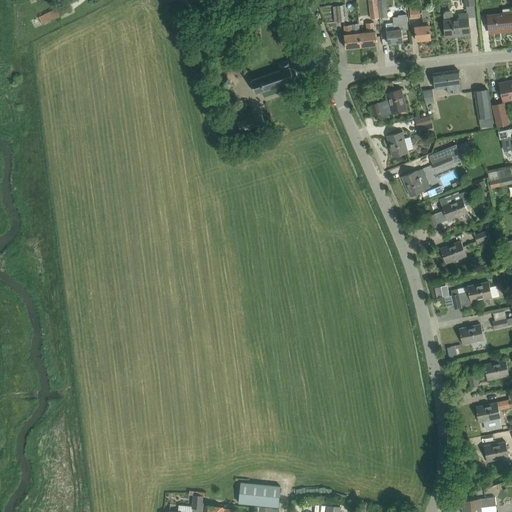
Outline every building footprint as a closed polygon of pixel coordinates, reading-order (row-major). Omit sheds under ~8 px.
[(379,18),(376,0),(369,0),(371,19),(379,18)] [(376,0),(379,18),(389,17),(386,0),(376,0)] [(38,17),(42,25),(72,10),(67,2),(38,17)] [(345,21),(343,6),(334,7),(336,22),(345,21)] [(410,7),(411,18),(421,17),(420,6),(410,7)] [(429,9),(422,10),(424,25),(422,25),(422,26),(415,26),(417,41),(431,39),(429,17),(430,17),(429,9)] [(444,19),(446,36),(458,34),(458,36),(470,35),(468,16),(470,16),(469,12),(459,13),(460,17),(453,18),(453,13),(450,11),(445,12),(444,13),(444,19)] [(488,14),(490,31),(502,30),(502,32),(511,30),(511,16),(511,12),(488,14)] [(394,23),(386,24),(388,44),(403,42),(402,32),(401,22),(400,16),(394,17),(394,23)] [(368,32),(361,33),(362,47),(377,45),(375,22),(367,23),(368,32)] [(362,47),(361,33),(353,33),(352,25),(344,26),(345,35),(344,35),(346,48),(362,47)] [(290,68),(291,67),(289,61),(280,64),(282,70),(253,80),(257,93),(294,81),(297,75),(295,70),(290,68)] [(435,89),(447,87),(448,93),(461,92),(458,70),(433,73),(435,89)] [(419,84),(417,78),(410,79),(412,86),(419,84)] [(511,82),(509,83),(509,82),(508,82),(507,81),(501,83),(501,84),(500,84),(504,100),(511,98),(511,82)] [(372,104),(375,118),(382,116),(392,114),(407,110),(401,88),(386,92),(388,100),(378,103),(372,104)] [(424,89),(425,102),(434,101),(433,89),(424,89)] [(488,89),(475,91),(481,128),(494,126),(488,89)] [(493,105),(498,126),(509,124),(504,102),(493,105)] [(262,114),(238,122),(241,131),(265,124),(262,114)] [(430,116),(416,120),(418,127),(432,124),(430,116)] [(432,124),(418,127),(421,134),(435,131),(432,124)] [(511,128),(498,132),(500,140),(511,137),(511,138),(511,128)] [(402,131),(387,136),(393,157),(408,153),(407,150),(404,139),(402,131)] [(432,164),(435,170),(454,162),(452,157),(460,153),(456,144),(432,154),(436,162),(432,164)] [(402,176),(411,197),(425,191),(425,190),(431,188),(423,168),(417,171),(416,170),(402,176)] [(511,176),(498,179),(500,186),(511,183),(511,176)] [(432,190),(422,194),(425,199),(434,195),(432,190)] [(445,200),(441,202),(445,212),(438,215),(437,213),(428,216),(433,230),(439,227),(439,225),(448,221),(468,213),(465,206),(470,204),(466,192),(460,194),(459,193),(445,198),(445,200)] [(475,234),(478,242),(490,238),(488,230),(475,234)] [(441,249),(446,263),(466,256),(461,241),(441,249)] [(471,302),(499,296),(497,286),(490,287),(489,282),(467,286),(469,291),(459,293),(458,289),(451,291),(455,309),(462,308),(461,305),(471,303),(471,302)] [(493,323),(495,330),(508,327),(508,325),(507,320),(493,323)] [(459,329),(463,344),(484,340),(481,324),(459,329)] [(484,364),(488,380),(510,375),(507,360),(484,364)] [(469,373),(472,387),(479,386),(476,372),(469,373)] [(476,407),(479,422),(486,421),(487,428),(498,426),(497,419),(500,418),(497,402),(476,407)] [(484,446),(487,461),(508,457),(505,442),(484,446)] [(239,503),(279,507),(281,486),(241,482),(239,503)] [(201,510),(202,496),(205,496),(206,492),(189,491),(189,495),(194,495),(193,509),(201,510)] [(486,498),(463,500),(463,511),(481,511),(481,507),(487,507),(486,498)]
